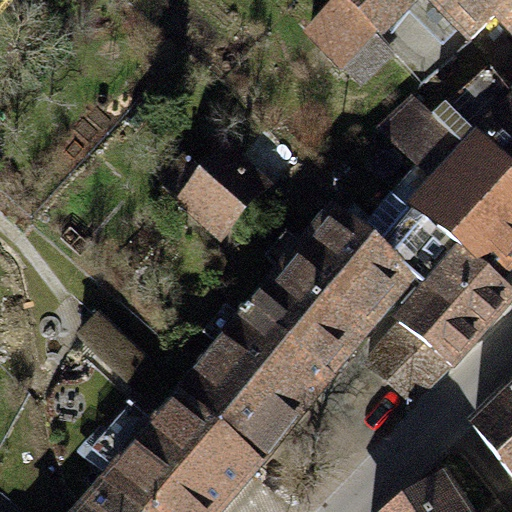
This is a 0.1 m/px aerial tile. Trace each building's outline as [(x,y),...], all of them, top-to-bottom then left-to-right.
[(347,0),(316,33),(365,84),(394,56),(379,40),(418,0),(347,0)] [(511,0),(431,0),(474,42),(500,18),(511,5),(511,0)] [(511,5),(500,18),(511,30),(511,5)] [(485,144),(511,172),(511,97),(495,77),(440,124),(475,158),(485,144)] [(433,293),(403,327),(453,368),(511,301),(511,298),(490,280),(511,258),(511,172),(485,144),(475,158),(440,124),(415,100),(384,131),(447,187),(386,251),(419,276),(433,293)] [(227,241),(272,191),(230,154),(185,204),(227,241)] [(332,377),(419,276),(386,251),(342,216),(254,318),(332,377)] [(135,386),(155,363),(102,317),(82,341),(135,386)] [(263,465),(332,377),(254,318),(186,402),(263,465)] [(453,368),(403,327),(370,366),(417,405),(453,368)] [(511,395),(479,429),(511,472),(511,395)] [(223,511),(263,465),(186,402),(90,511),(223,511)] [(464,511),(448,488),(412,511),(464,511)]
